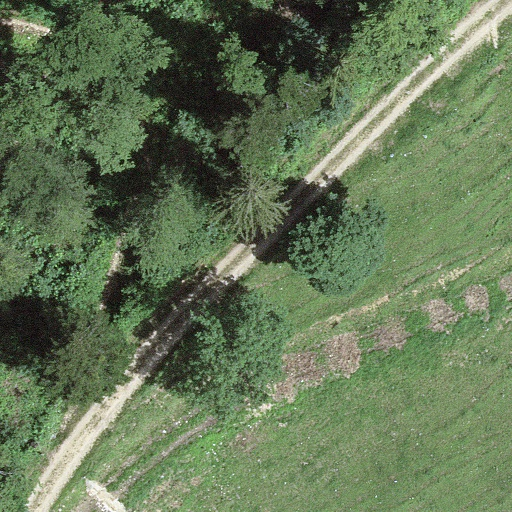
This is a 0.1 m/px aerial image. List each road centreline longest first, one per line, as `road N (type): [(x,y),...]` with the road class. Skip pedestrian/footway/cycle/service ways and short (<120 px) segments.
road 1 (track): [(511,4),(340,152),(74,433),(33,511)]
road 2 (track): [(84,511),(204,412),(511,279)]
